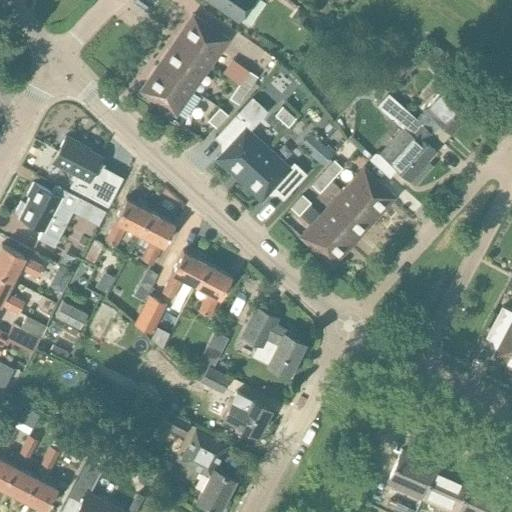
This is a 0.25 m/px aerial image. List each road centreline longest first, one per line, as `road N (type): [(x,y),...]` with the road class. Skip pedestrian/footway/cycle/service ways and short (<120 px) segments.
road 1 (residential): [(349,329),(57,59)]
road 2 (residential): [(511,161),(497,161),(349,329)]
road 3 (residential): [(252,511),(349,329)]
road 4 (residential): [(417,365),(511,183)]
